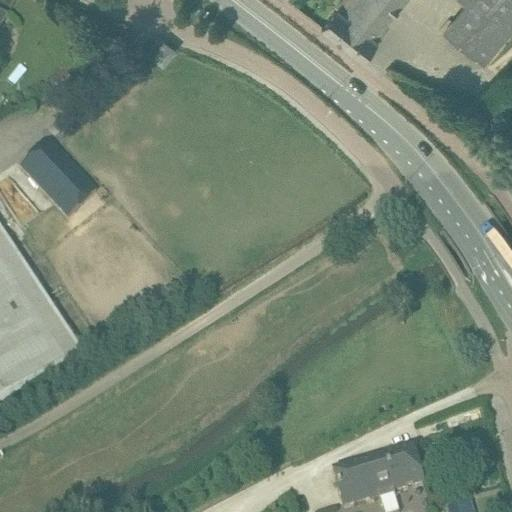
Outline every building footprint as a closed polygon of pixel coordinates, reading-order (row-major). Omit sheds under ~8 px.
[(511,0),(355,0),(344,13),(337,8),(335,11),(322,27),(364,60),(379,41),(375,38),(406,0),(462,0),(466,4),(445,30),(486,63),(498,47),(511,29),(511,0)] [(154,55),(164,63),(174,51),(165,43),(154,55)] [(20,167),(68,219),(96,192),(48,141),(20,167)] [(0,403),(80,351),(0,229),(0,403)] [(333,470),(344,506),(425,482),(414,446),(333,470)] [(474,511),(471,501),(446,507),(447,511),(474,511)]
